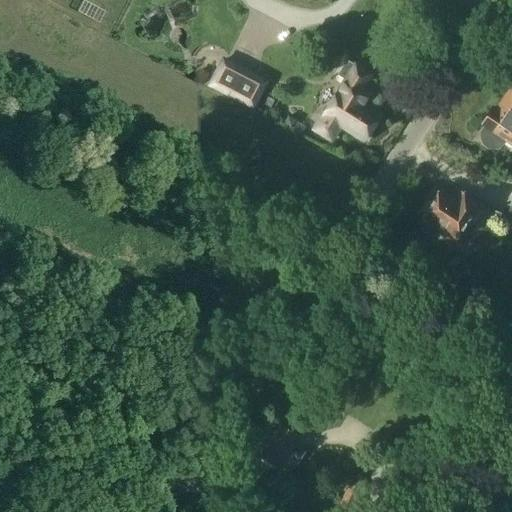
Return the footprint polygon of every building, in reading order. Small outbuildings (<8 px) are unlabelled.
[(255,111),(271,83),(224,58),(208,86),(255,111)] [(348,81),(325,116),(313,134),(330,146),(342,128),(364,142),(381,116),(365,106),(373,91),(368,87),(376,74),(356,61),(354,64),(348,61),(338,75),(348,81)] [(504,145),(505,142),(511,146),(511,86),(496,110),(492,108),(480,125),(483,127),(481,129),(481,130),(480,132),(479,135),(478,138),(479,141),(480,144),(481,146),(483,148),(485,150),(489,151),(493,151),(497,151),(500,149),(504,145)] [(457,242),(468,225),(478,231),(492,210),(482,204),(483,203),(470,194),(465,202),(456,196),(454,200),(440,191),(432,203),(429,203),(423,211),(424,215),(443,229),(441,232),(457,242)] [(361,350),(379,362),(386,351),(368,339),(361,350)] [(413,377),(421,363),(423,362),(408,353),(405,358),(399,368),(413,377)] [(297,423),(299,419),(312,400),(296,390),(282,413),(297,423)] [(306,451),(296,445),(301,437),(277,424),(260,455),(283,468),(288,459),(298,465),(306,451)] [(397,461),(381,496),(407,508),(422,473),(397,461)] [(352,511),(362,489),(350,483),(340,506),(352,511)]
